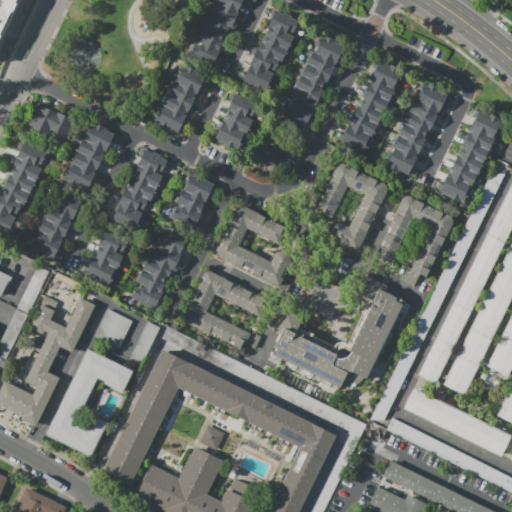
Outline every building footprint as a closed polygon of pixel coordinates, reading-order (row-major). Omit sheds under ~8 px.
[(0,0),(23,0),(0,46),(0,0)] [(194,39),(208,9),(211,11),(216,0),(246,0),(245,4),(243,3),(230,31),(226,29),(220,42),(224,44),(217,58),(223,60),(218,69),(189,55),(196,40),(194,39)] [(275,10),(300,22),(294,34),(287,31),(286,33),(293,36),(292,38),(294,38),(283,62),(281,61),(267,92),(243,81),(250,65),(248,65),(253,54),(253,53),(252,52),(252,50),(253,49),(254,48),(255,48),(256,48),(258,48),(261,41),(263,42),(267,34),(265,33),(268,27),(267,27),(271,17),(270,16),(269,15),(269,13),(269,12),(270,11),(272,10),(273,10),(275,10)] [(285,112),(290,99),(289,99),(312,50),(314,51),(321,35),(325,37),(326,35),(337,40),(336,43),(345,47),(337,64),(334,63),(332,67),(335,68),(328,83),(325,82),(306,122),(285,112)] [(379,60),(383,62),(383,61),(394,66),(394,68),(404,72),(365,154),(340,142),(349,123),(350,124),(351,121),(350,121),(358,105),(359,106),(363,98),(361,97),(369,82),(370,82),(372,80),(370,79),(379,60)] [(155,121),(182,65),(186,66),(186,65),(196,69),(195,71),(205,76),(205,78),(207,79),(205,85),(202,83),(188,112),(186,111),(185,115),(187,116),(179,132),(155,121)] [(383,164),(422,82),(427,85),(428,82),(438,87),(437,90),(446,94),(438,113),(436,112),(434,115),(436,116),(429,131),(427,130),(424,138),(425,138),(418,154),(416,153),(415,156),(417,157),(408,176),(397,171),(396,172),(387,168),(388,167),(383,164)] [(235,94),(250,101),(248,108),(256,112),(254,116),(246,113),(244,117),(252,121),(247,131),(245,129),(236,147),(215,137),(235,94)] [(28,129),(30,125),(28,125),(33,114),(35,115),(40,105),(56,113),(56,112),(69,118),(69,119),(75,122),(68,137),(65,135),(62,143),(51,138),(52,136),(41,131),(40,134),(28,129)] [(439,191),(448,173),(450,173),(451,170),(450,170),(457,154),(459,155),(462,148),(460,147),(468,131),(470,132),(471,129),(469,128),(477,110),(489,116),(490,114),(500,119),(499,121),(503,122),(464,203),(459,200),(458,202),(447,197),(448,195),(439,191)] [(72,163),(71,163),(83,138),(84,139),(92,122),(114,132),(113,134),(117,136),(114,142),(110,141),(86,191),(64,180),(72,163)] [(2,189),(9,174),(11,175),(15,167),(13,166),(17,158),(16,158),(20,150),(18,146),(20,143),(23,142),(31,146),(32,144),(40,148),(39,149),(49,154),(43,165),(41,164),(39,168),(42,169),(24,206),(23,206),(13,226),(0,219),(0,191),(3,193),(4,190),(2,189)] [(111,219),(118,205),(117,205),(121,195),(120,192),(122,188),(125,187),(127,187),(145,149),(151,152),(152,151),(161,155),(160,157),(169,161),(163,173),(157,170),(156,173),(163,177),(152,201),(150,200),(145,210),(144,209),(134,230),(111,219)] [(315,210),(337,166),(339,164),(343,164),(384,184),(386,187),(386,190),(357,252),(349,248),(350,246),(333,238),(331,234),(332,227),(336,224),(340,223),(349,227),(364,194),(347,186),(331,218),(315,210)] [(169,216),(174,205),(178,206),(179,204),(176,202),(189,173),(215,185),(208,201),(206,200),(193,228),(169,216)] [(417,375),(511,182),(511,225),(434,384),(417,375)] [(54,257),(31,246),(38,231),(36,230),(48,206),(49,207),(57,190),(62,192),(63,190),(75,195),(74,198),(81,201),(72,218),(71,218),(69,221),(71,221),(63,237),(62,236),(61,239),(62,240),(54,257)] [(390,258),(376,251),(401,199),(405,196),(410,196),(451,217),(452,220),(452,223),(426,277),(420,274),(414,287),(401,280),(407,268),(410,269),(431,226),(411,216),(390,258)] [(284,227),(277,242),(247,227),(238,246),(270,262),(274,254),(278,252),(284,252),(288,256),(288,261),(275,286),(213,255),(236,208),(240,206),(243,206),(284,227)] [(129,297),(135,285),(139,287),(140,284),(136,283),(148,257),(150,258),(155,248),(157,249),(158,246),(154,244),(163,226),(168,229),(169,226),(179,231),(178,233),(189,238),(180,256),(182,257),(175,272),(173,271),(155,309),(129,297)] [(85,274),(94,256),(95,257),(97,254),(95,253),(98,247),(97,246),(105,229),(129,240),(121,256),(124,257),(118,270),(115,268),(113,274),(116,275),(111,286),(85,274)] [(511,294),(462,395),(442,385),(511,244),(511,294)] [(47,270),(35,265),(20,301),(32,306),(47,270)] [(0,268),(14,274),(4,297),(0,295),(0,268)] [(265,298),(257,316),(214,295),(206,312),(248,332),(249,331),(260,337),(255,348),(243,343),(240,349),(184,322),(183,318),(183,315),(206,269),(265,298)] [(280,334),(274,331),(284,310),(302,318),(300,322),(305,324),(302,330),(334,346),(336,344),(341,342),(345,343),(366,300),(355,294),(366,276),(386,287),(384,292),(403,301),(396,316),(400,317),(370,378),(367,377),(366,379),(363,378),(361,382),(350,386),(338,387),(270,354),(280,334)] [(370,420),(433,291),(447,291),(383,420),(370,420)] [(48,333),(44,331),(42,335),(29,328),(41,304),(54,311),(50,320),(65,327),(80,298),(96,305),(72,353),(60,347),(48,372),(60,378),(36,426),(20,419),(22,416),(0,404),(0,392),(6,381),(32,394),(36,387),(24,381),(48,333)] [(132,321),(135,314),(161,327),(142,365),(116,353),(118,349),(94,337),(108,309),(132,321)] [(511,367),(508,376),(487,365),(511,314),(511,367)] [(45,435),(88,349),(134,371),(123,393),(103,383),(103,382),(97,379),(76,420),(90,427),(95,416),(108,423),(91,457),(45,435)] [(297,511),(267,511),(299,448),(178,388),(130,485),(102,471),(162,349),(336,435),(297,511)] [(511,424),(496,416),(511,383),(511,424)] [(413,388),(511,436),(501,457),(403,409),(413,388)] [(511,493),(386,431),(392,418),(511,477),(511,493)] [(207,424),(225,433),(216,450),(199,441),(207,424)] [(201,511),(163,511),(134,497),(151,464),(179,478),(194,447),(225,463),(209,496),(201,511)] [(390,461),(493,511),(454,511),(382,476),(390,461)] [(228,490),(256,504),(262,491),(235,478),(228,490)] [(12,511),(25,486),(59,503),(67,507),(64,511),(12,511)] [(422,511),(379,511),(367,506),(377,487),(404,501),(407,496),(426,505),(422,511)] [(216,511),(221,502),(227,489),(228,490),(256,504),(252,511),(216,511)] [(216,511),(201,511),(209,496),(221,502),(216,511)]
